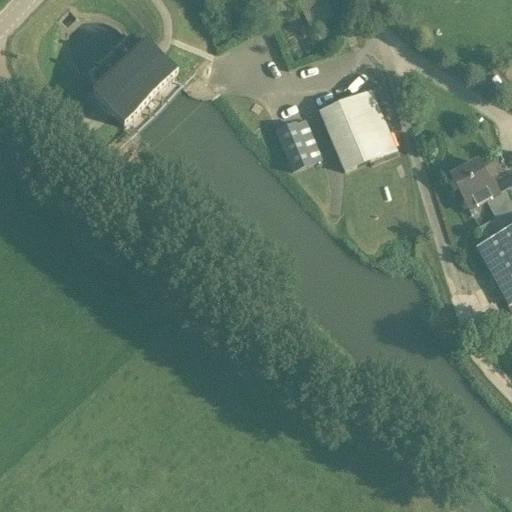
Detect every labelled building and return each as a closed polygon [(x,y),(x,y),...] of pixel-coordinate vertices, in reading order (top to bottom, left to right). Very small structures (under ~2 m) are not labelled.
[(325,0),(300,0),(297,2),(309,29),(334,18),(325,0)] [(91,98),(123,131),(177,77),(145,46),(140,51),(130,41),(88,83),(97,92),(91,98)] [(397,154),(388,133),(370,93),(319,115),(344,176),(397,154)] [(98,111),(68,120),(74,137),(103,128),(98,111)] [(314,167),(296,125),(275,134),(292,177),(314,167)] [(486,205),(498,198),(492,186),(485,173),(483,174),(477,164),(450,179),(469,213),(485,204),(486,205)] [(511,191),(498,198),(486,205),(503,237),(476,251),(508,309),(507,309),(511,317),(511,191)]
